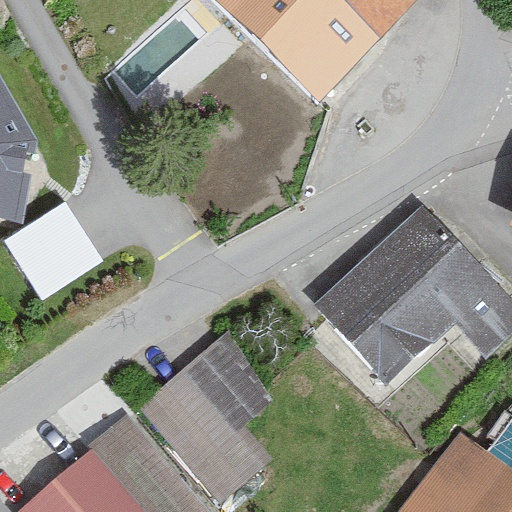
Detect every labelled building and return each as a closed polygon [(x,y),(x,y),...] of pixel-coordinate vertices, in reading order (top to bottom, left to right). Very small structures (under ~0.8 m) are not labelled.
[(226,0),(318,91),(408,0),(226,0)] [(0,74),(0,220),(23,224),(42,144),(0,74)] [(71,197),(5,236),(42,298),(108,259),(71,197)] [(511,299),(421,202),(313,303),(385,380),(453,316),(490,355),(511,334),(511,299)] [(235,341),(155,407),(234,504),(286,461),(250,418),(279,395),(235,341)] [(511,511),(511,474),(450,430),(390,511),(511,511)] [(148,511),(96,450),(21,511),(148,511)]
